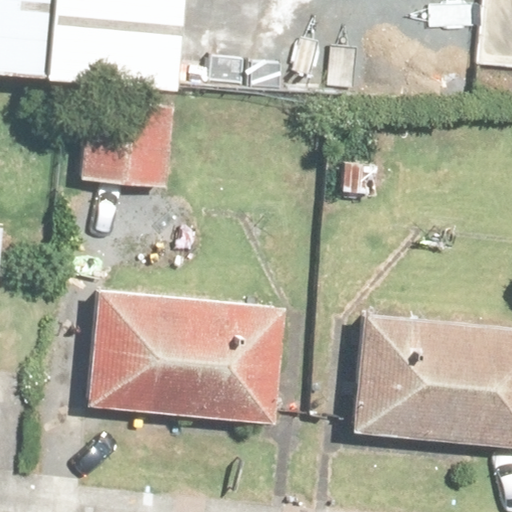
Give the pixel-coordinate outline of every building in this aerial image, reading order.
[(176,0),(0,0),(0,74),(168,91),(176,0)] [(511,0),(475,0),(462,103),(511,110),(511,0)] [(172,108),(79,104),(76,181),(169,185),(172,108)] [(286,310),(92,295),(84,407),(277,422),(286,310)] [(511,327),(362,313),(350,431),(511,447),(511,327)]
